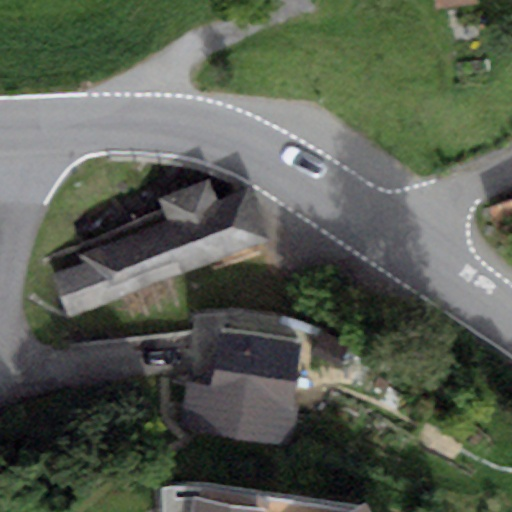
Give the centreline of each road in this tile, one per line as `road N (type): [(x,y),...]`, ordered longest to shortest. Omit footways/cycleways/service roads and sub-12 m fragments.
road 1 (tertiary): [(403,242),(300,177),(218,140),(141,125),(3,124)]
road 2 (residential): [(0,326),(10,234),(3,124)]
road 3 (tertiary): [(511,320),(403,242)]
road 4 (residential): [(403,242),(511,170)]
